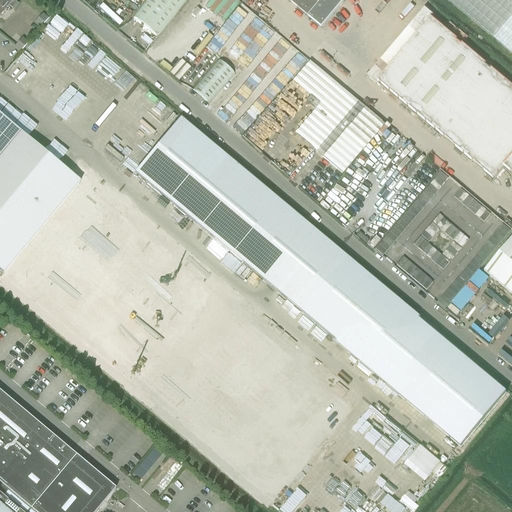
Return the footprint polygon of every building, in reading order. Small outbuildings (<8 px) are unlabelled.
[(13,9),(18,4),(13,0),(0,0),(0,16),(9,6),(13,9)] [(147,0),(133,19),(155,38),(186,0),(147,0)] [(287,0),(322,28),(344,2),(345,0),(287,0)] [(511,0),(445,0),(473,24),(511,55),(511,0)] [(494,178),(504,167),(511,173),(511,85),(432,18),(435,16),(426,9),(415,22),(425,30),(387,76),(377,67),(369,77),(376,83),(378,80),(381,83),(494,178)] [(28,44),(22,39),(14,49),(20,54),(28,44)] [(208,105),(234,75),(217,60),(191,90),(208,105)] [(309,63),(292,83),(320,105),(295,135),(316,152),(341,123),(346,128),(322,157),(342,174),(367,145),(383,126),(309,63)] [(0,272),(3,275),(2,276),(0,278),(0,281),(14,292),(27,303),(26,303),(46,320),(204,451),(206,449),(225,465),(256,428),(314,358),(295,342),(90,171),(79,184),(47,158),(48,157),(48,156),(0,115),(0,272)] [(180,120),(135,175),(300,313),(461,447),(506,393),(345,259),(180,120)] [(440,171),(378,246),(386,253),(448,178),(440,171)] [(461,189),(454,197),(487,225),(494,216),(461,189)] [(444,209),(437,217),(470,245),(477,237),(444,209)] [(511,231),(507,227),(444,302),(452,308),(511,237),(511,231)] [(451,231),(441,243),(449,250),(459,238),(451,231)] [(425,232),(418,240),(451,267),(458,259),(425,232)] [(461,239),(451,252),(459,259),(470,246),(461,239)] [(511,239),(484,273),(511,295),(511,239)] [(408,252),(401,260),(434,288),(441,280),(408,252)] [(0,511),(96,511),(115,490),(0,392),(0,511)] [(140,481),(165,452),(157,445),(132,475),(140,481)] [(239,478),(275,505),(275,486),(266,480),(266,477),(260,472),(260,470),(264,465),(272,471),(275,471),(275,446),(273,450),(267,450),(261,459),(261,469),(255,465),(252,469),(247,465),(241,465),(239,469),(239,478)] [(504,511),(471,483),(446,511),(504,511)]
